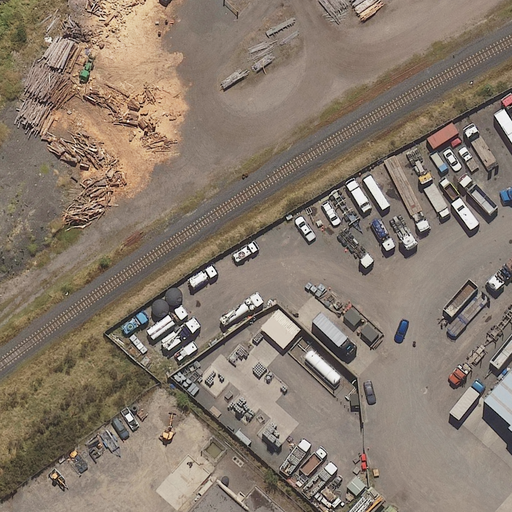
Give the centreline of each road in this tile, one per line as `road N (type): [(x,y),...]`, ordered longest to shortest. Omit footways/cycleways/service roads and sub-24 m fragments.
road 1 (unknown): [(509,511),(452,472),(409,426),(398,397),(405,351),(425,308),(469,260),(511,236)]
road 2 (track): [(0,127),(88,0)]
